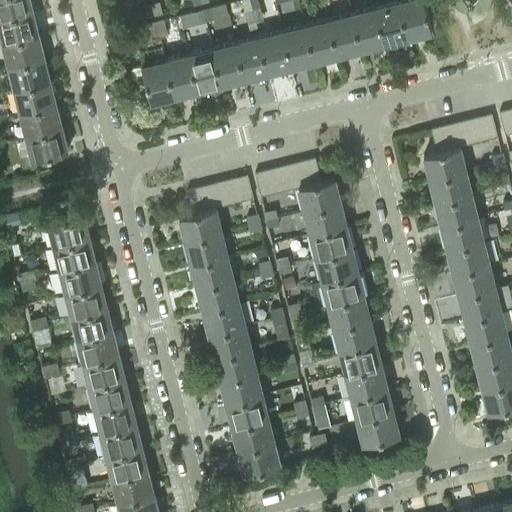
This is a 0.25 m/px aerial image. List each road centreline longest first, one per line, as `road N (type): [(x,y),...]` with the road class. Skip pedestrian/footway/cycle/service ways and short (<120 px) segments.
road 1 (residential): [(453,462),(365,105)]
road 2 (residential): [(118,169),(205,511)]
road 3 (residential): [(118,169),(365,105)]
road 4 (residential): [(260,511),(453,462)]
road 5 (residential): [(76,0),(118,169)]
road 6 (residential): [(365,105),(511,68)]
